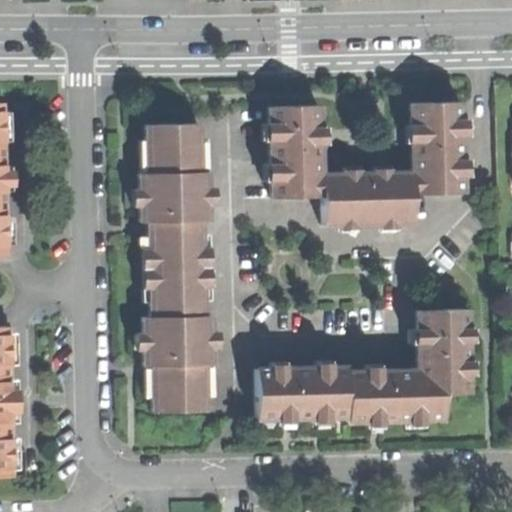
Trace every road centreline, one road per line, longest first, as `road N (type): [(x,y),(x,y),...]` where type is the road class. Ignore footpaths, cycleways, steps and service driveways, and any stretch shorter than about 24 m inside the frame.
road 1 (residential): [(86,30),(90,432),(96,455),(115,472)]
road 2 (residential): [(86,30),(511,29)]
road 3 (residential): [(115,472),(511,463)]
